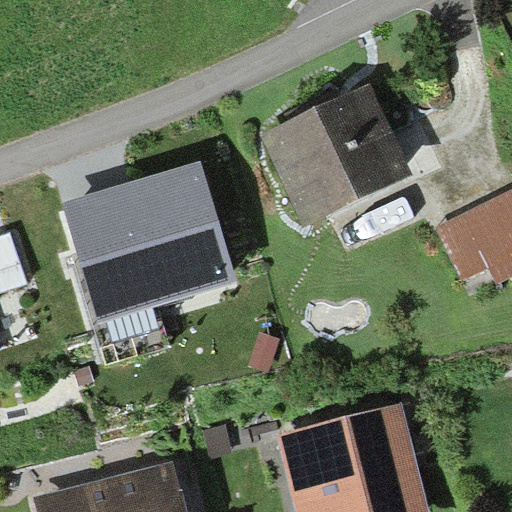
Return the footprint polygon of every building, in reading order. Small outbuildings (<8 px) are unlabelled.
[(408,180),(361,90),(258,144),(305,234),(408,180)] [(160,312),(236,289),(201,170),(150,185),(63,211),(109,366),(170,348),(160,312)] [(511,271),(511,194),(434,231),(464,294),(511,271)] [(0,302),(28,294),(12,246),(0,249),(0,302)] [(426,511),(412,458),(399,409),(275,441),(293,511),(426,511)] [(183,511),(182,508),(173,468),(28,503),(30,511),(183,511)]
